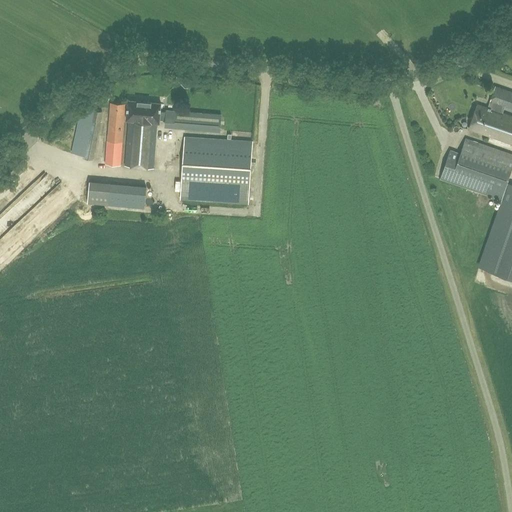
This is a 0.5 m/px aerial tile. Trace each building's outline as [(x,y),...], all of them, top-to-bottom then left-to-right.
[(469,130),(511,144),(511,117),(503,114),(505,107),(511,109),(511,93),(496,87),(488,109),(478,105),(469,130)] [(159,124),(160,120),(163,120),(163,124),(216,128),(216,115),(164,112),(160,111),(161,102),(128,100),(126,122),(127,122),(125,167),(154,170),(157,124),(159,124)] [(121,166),(126,104),(110,103),(106,165),(121,166)] [(87,109),(85,119),(80,118),(72,154),(94,160),(102,111),(87,109)] [(184,138),(182,178),(181,200),(248,204),(250,182),(253,142),(184,138)] [(450,151),(440,179),(503,201),(480,268),(511,278),(511,185),(507,184),(511,168),(511,155),(465,139),(460,155),(450,151)] [(144,209),(147,186),(89,182),(88,205),(144,209)]
